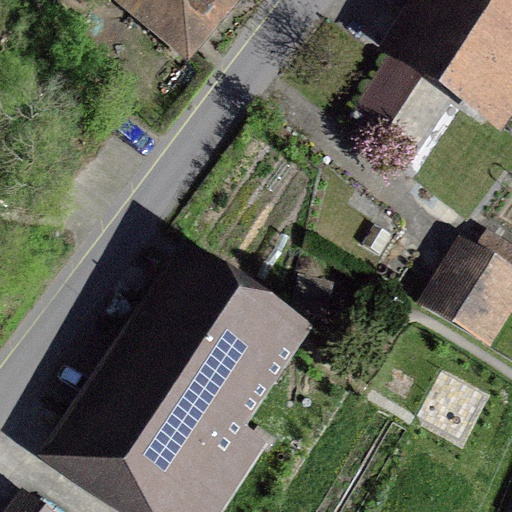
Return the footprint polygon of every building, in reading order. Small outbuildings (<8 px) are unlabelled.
[(130,0),(186,47),(226,0),(130,0)] [(511,0),(445,0),(400,68),(389,61),(349,120),(376,140),(424,69),(487,111),(511,74),(511,0)] [(511,285),(474,262),(439,317),(482,344),(511,296),(511,285)] [(121,387),(64,471),(123,511),(217,511),(257,453),(219,427),(281,335),(196,277),(139,359),(144,362),(126,388),(121,387)] [(9,511),(42,511),(22,496),(9,511)]
